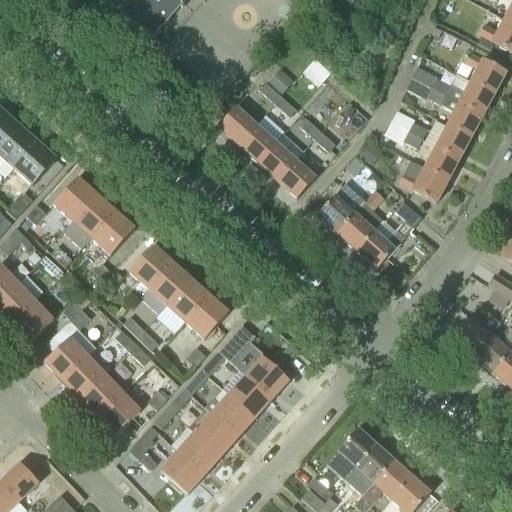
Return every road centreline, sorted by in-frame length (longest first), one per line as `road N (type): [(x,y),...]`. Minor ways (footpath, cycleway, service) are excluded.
road 1 (residential): [(377,363),(0,38)]
road 2 (residential): [(377,363),(511,169)]
road 3 (residential): [(239,511),(377,363)]
road 4 (residential): [(511,473),(377,363)]
road 5 (residential): [(117,511),(18,409)]
